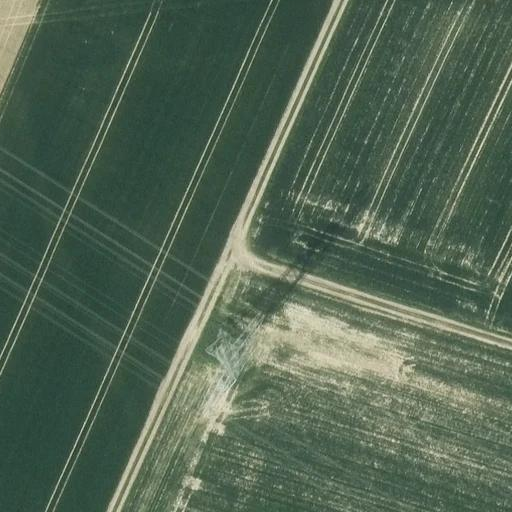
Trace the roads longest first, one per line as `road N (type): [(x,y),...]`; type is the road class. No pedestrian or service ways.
road 1 (track): [(338,0),(116,511)]
road 2 (track): [(226,256),(511,344)]
